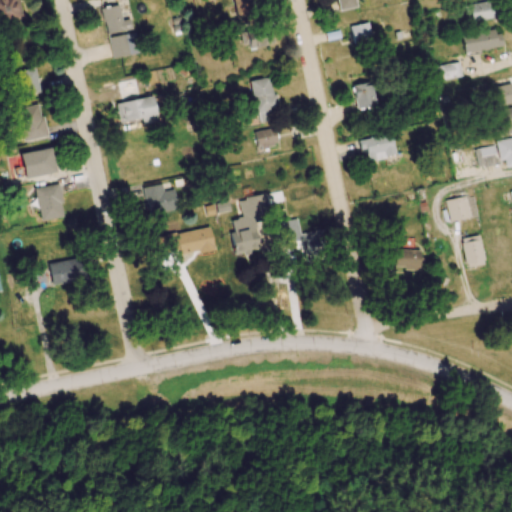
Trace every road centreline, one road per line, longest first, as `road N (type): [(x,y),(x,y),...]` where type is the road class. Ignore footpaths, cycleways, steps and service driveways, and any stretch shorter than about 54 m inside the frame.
road 1 (residential): [(511,401),(393,354),(327,345),(211,353),(0,398)]
road 2 (residential): [(138,369),(60,0)]
road 3 (residential): [(371,351),(296,0)]
road 4 (residential): [(366,328),(511,304)]
